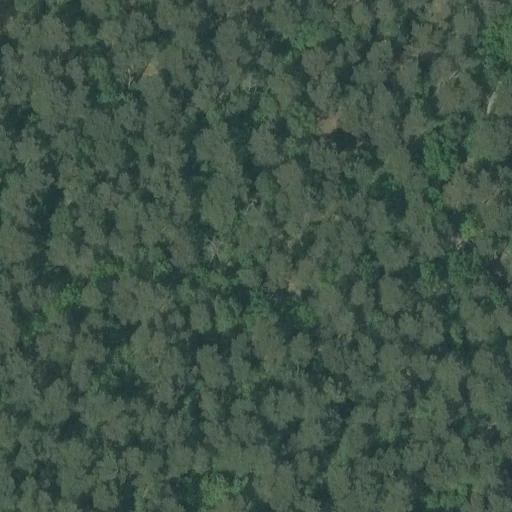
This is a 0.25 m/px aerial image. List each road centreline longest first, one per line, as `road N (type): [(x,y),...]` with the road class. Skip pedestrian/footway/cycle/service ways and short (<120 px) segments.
road 1 (track): [(511,289),(165,286),(0,300)]
road 2 (track): [(511,288),(454,201),(456,141),(503,0)]
